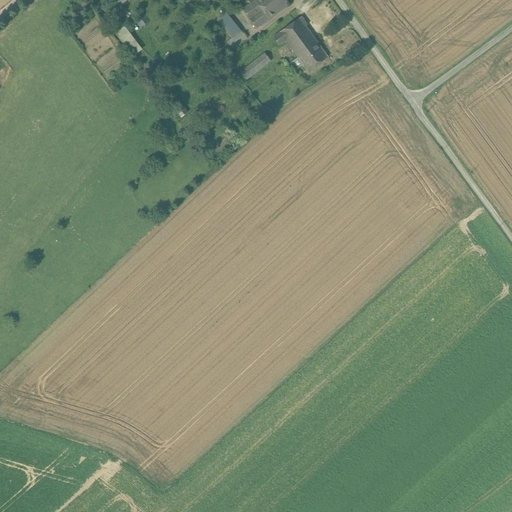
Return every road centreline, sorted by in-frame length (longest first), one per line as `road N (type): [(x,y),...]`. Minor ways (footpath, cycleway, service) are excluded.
road 1 (unclassified): [(412,94),(511,233)]
road 2 (unclassified): [(412,94),(511,24)]
